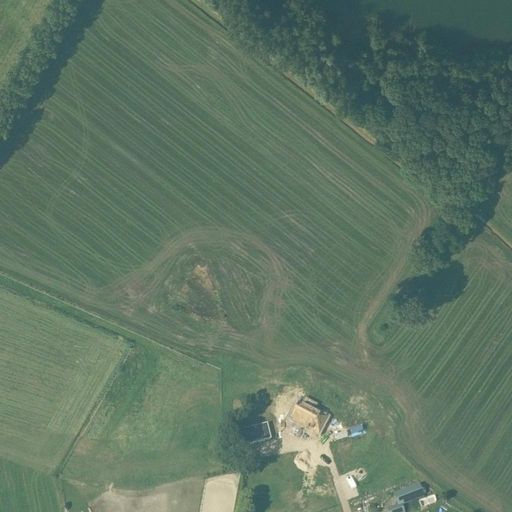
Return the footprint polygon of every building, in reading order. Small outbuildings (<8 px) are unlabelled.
[(253,396),(248,406),(257,411),(252,422),(263,428),(276,404),(265,398),(263,401),(253,396)] [(300,406),(293,418),(299,422),(298,423),(308,429),(308,430),(309,429),(312,431),(312,432),(313,432),(313,431),(314,429),(319,431),(325,420),(300,406)] [(296,467),(284,488),(302,498),(313,477),(296,467)] [(423,498),(419,486),(394,495),(398,506),(387,509),(387,511),(408,511),(410,511),(408,506),(402,507),(402,506),(423,498)] [(312,511),(333,511),(330,488),(309,492),(312,511)]
